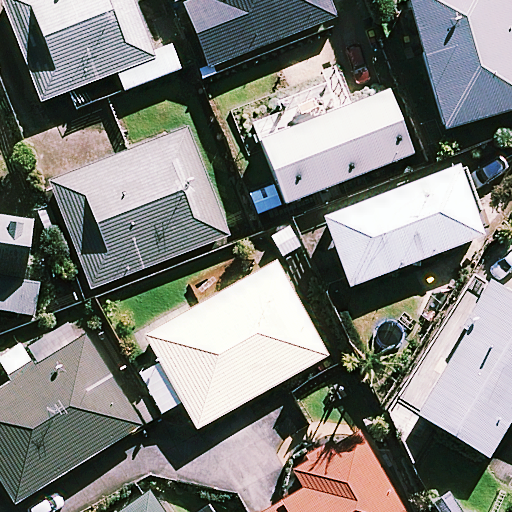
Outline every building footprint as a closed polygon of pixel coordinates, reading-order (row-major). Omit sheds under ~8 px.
[(148,53),(126,0),(0,0),(0,3),(38,101),(112,73),(119,91),(176,69),(167,46),(148,53)] [(331,18),(323,0),(184,0),(177,3),(202,68),(331,18)] [(511,107),(511,25),(504,0),(395,0),(436,131),(511,107)] [(224,235),(182,130),(45,184),(86,290),(224,235)] [(476,237),(450,166),(312,218),(338,288),(476,237)] [(0,312),(29,316),(34,284),(16,281),(24,220),(0,216),(0,312)] [(322,356),(270,264),(139,337),(191,429),(322,356)] [(511,299),(480,281),(436,357),(443,361),(411,417),(482,458),(506,416),(511,419),(511,299)] [(136,425),(80,335),(72,340),(60,320),(0,356),(0,372),(5,381),(0,384),(0,487),(10,503),(136,425)] [(397,511),(350,430),(284,468),(297,489),(257,511),(397,511)] [(206,511),(204,508),(198,511),(156,511),(144,493),(116,511),(206,511)]
